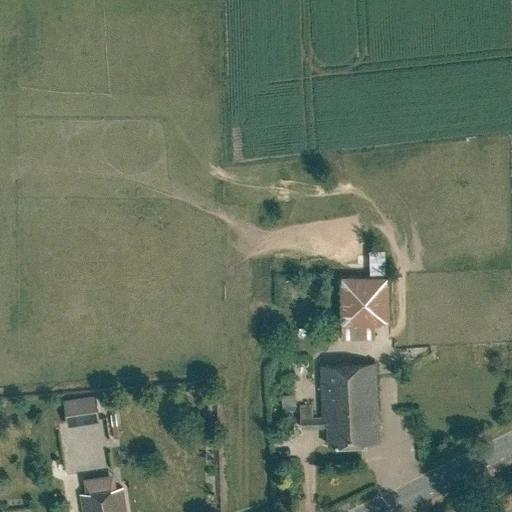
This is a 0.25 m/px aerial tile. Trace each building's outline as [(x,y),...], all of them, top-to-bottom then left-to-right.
[(368,251),(369,272),(385,271),(384,250),(368,251)] [(340,278),(341,327),(390,326),(389,277),(340,278)] [(471,368),(489,367),(489,350),(471,350),(471,368)] [(312,405),(300,406),(301,428),(328,427),(329,445),(379,443),(376,363),(320,366),(322,418),(313,418),(312,405)] [(95,395),(63,400),(68,427),(100,422),(95,395)] [(126,511),(122,488),(81,495),(83,511),(126,511)]
